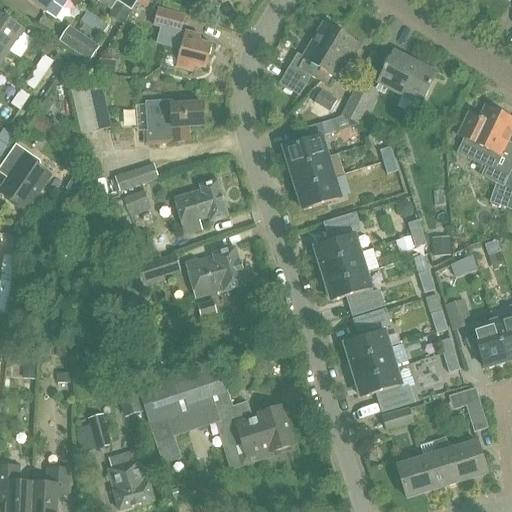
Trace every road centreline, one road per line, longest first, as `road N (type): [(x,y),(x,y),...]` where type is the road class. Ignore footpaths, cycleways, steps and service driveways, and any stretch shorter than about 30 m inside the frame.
road 1 (residential): [(363,511),(245,142),(239,94),(249,58),(286,0)]
road 2 (tertiary): [(511,76),(396,0)]
